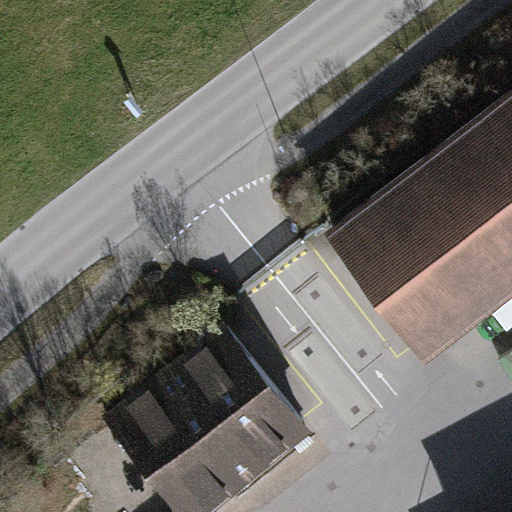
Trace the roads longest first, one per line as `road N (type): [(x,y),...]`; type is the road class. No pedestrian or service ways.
road 1 (tertiary): [(0,296),(234,104)]
road 2 (tertiary): [(371,0),(234,104)]
